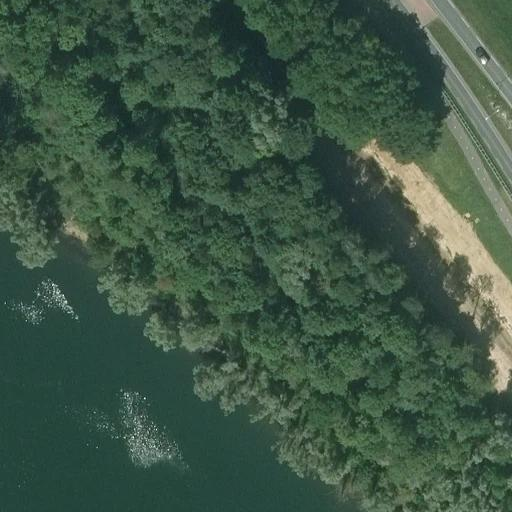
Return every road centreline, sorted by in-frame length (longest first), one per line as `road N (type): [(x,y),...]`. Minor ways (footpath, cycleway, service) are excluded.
road 1 (primary): [(391,0),(511,176)]
road 2 (primary): [(511,100),(435,0)]
